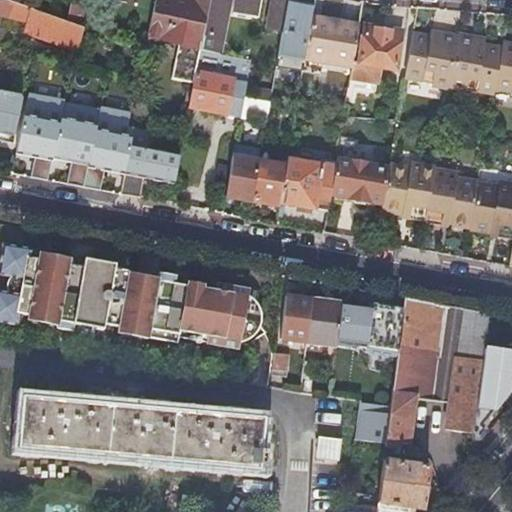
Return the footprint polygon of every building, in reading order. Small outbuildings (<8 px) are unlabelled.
[(5,0),(0,0),(0,15),(24,20),(21,31),(75,50),(78,27),(65,21),(29,8),(5,0)] [(198,0),(153,0),(147,29),(178,36),(176,43),(169,77),(191,81),(198,49),(198,47),(194,47),(204,1),(198,0)] [(194,47),(198,47),(207,0),(198,0),(204,1),(194,47)] [(257,16),(259,0),(207,0),(198,47),(198,49),(217,53),(226,10),(257,16)] [(281,29),(286,2),(286,0),(270,0),(265,26),(281,29)] [(311,7),(286,2),(281,29),(274,67),(300,72),(300,71),(302,59),(310,12),(311,7)] [(68,6),(65,20),(74,22),(77,8),(68,6)] [(352,62),(358,26),(325,19),(326,15),(310,12),(302,59),(345,66),(351,68),(352,62)] [(392,70),(398,33),(364,26),(365,23),(363,23),(357,63),(352,62),(351,68),(349,78),(375,82),(377,66),(391,68),(391,70),(392,70)] [(0,134),(13,137),(19,106),(17,105),(19,98),(15,94),(0,90),(0,42),(3,29),(0,28),(0,134)] [(178,36),(147,29),(145,36),(176,43),(178,36)] [(420,85),(445,90),(454,38),(428,34),(427,39),(417,37),(409,36),(402,80),(419,83),(420,85)] [(451,91),(461,37),(454,36),(454,38),(445,90),(451,91)] [(474,92),(490,95),(498,48),(491,47),(482,45),(483,41),(461,37),(451,91),(473,95),(474,92)] [(511,97),(511,45),(499,43),(498,48),(490,95),(492,95),(492,90),(510,93),(509,97),(511,97)] [(242,98),(249,60),(217,53),(198,49),(191,81),(185,107),(238,118),(242,98)] [(302,59),(300,71),(318,75),(319,67),(344,71),(345,66),(302,59)] [(243,119),(245,111),(266,114),(268,103),(242,98),(238,118),(243,119)] [(343,118),(344,110),(345,105),(324,101),(321,114),(343,118)] [(124,158),(127,145),(131,126),(126,125),(121,123),(95,118),(88,150),(114,156),(124,158)] [(70,128),(26,120),(18,158),(77,170),(82,144),(75,142),(74,147),(67,146),(70,128)] [(13,137),(0,134),(0,141),(11,143),(13,137)] [(329,196),(379,206),(386,167),(362,163),(364,152),(351,149),(353,141),(339,139),(336,157),(335,162),(329,196)] [(224,197),(250,201),(258,160),(260,149),(234,144),(224,197)] [(121,174),(169,184),(175,156),(127,145),(124,158),(121,174)] [(277,206),(278,202),(284,165),(258,160),(250,201),(277,206)] [(315,204),(328,206),(329,196),(335,162),(320,160),(317,161),(316,165),(285,160),(284,165),(278,202),(314,209),(315,204)] [(421,223),(431,170),(431,169),(409,165),(408,170),(386,166),(386,167),(379,206),(378,212),(399,215),(399,219),(421,223)] [(421,225),(427,226),(437,171),(431,170),(421,223),(421,225)] [(467,229),(467,227),(474,185),(475,183),(455,179),(455,175),(437,171),(427,226),(447,230),(448,226),(467,229)] [(488,235),(511,239),(511,237),(511,186),(497,184),(496,188),(474,185),(467,227),(489,231),(488,235)] [(70,325),(93,329),(96,300),(101,264),(101,263),(81,259),(79,267),(65,264),(66,260),(36,254),(35,259),(28,258),(29,250),(0,245),(0,275),(7,277),(6,278),(5,279),(4,280),(4,281),(3,282),(3,283),(2,284),(2,285),(2,286),(2,287),(2,288),(2,289),(2,290),(3,291),(3,292),(4,293),(4,294),(0,293),(0,323),(16,326),(17,315),(24,316),(24,321),(54,326),(54,322),(70,325)] [(146,338),(150,339),(152,322),(158,274),(155,273),(154,280),(125,274),(125,272),(111,269),(112,265),(101,263),(101,264),(96,300),(93,329),(101,330),(102,325),(116,328),(115,333),(146,339),(146,338)] [(152,322),(150,339),(162,341),(163,336),(176,338),(177,331),(206,336),(205,343),(236,349),(238,333),(252,336),(252,335),(253,335),(253,334),(254,334),(254,333),(255,333),(255,332),(256,331),(256,330),(257,329),(257,328),(258,327),(258,326),(258,325),(258,324),(259,323),(259,322),(259,321),(259,320),(259,319),(259,318),(259,317),(259,316),(259,315),(258,314),(258,313),(258,312),(257,311),(257,310),(257,309),(256,308),(243,305),(245,290),(214,284),(213,292),(200,290),(200,286),(184,283),(184,286),(171,284),(172,276),(158,274),(152,322)] [(305,343),(309,300),(283,296),(278,339),(300,343),(299,349),(304,350),(305,343)] [(486,317),(486,314),(402,298),(401,309),(394,357),(388,406),(383,443),(383,445),(396,447),(397,443),(406,445),(407,439),(404,438),(405,433),(408,434),(413,399),(447,404),(444,430),(470,434),(470,433),(474,407),(481,349),(486,317)] [(334,347),(339,304),(309,300),(305,343),(334,347)] [(370,308),(339,304),(334,347),(335,347),(335,342),(363,346),(363,348),(364,348),(368,321),(370,308)] [(394,357),(401,309),(370,304),(370,308),(368,321),(364,348),(364,352),(394,357)] [(69,332),(70,325),(54,322),(54,326),(53,329),(69,332)] [(176,338),(205,343),(206,336),(177,331),(176,338)] [(511,353),(481,349),(474,407),(491,410),(505,393),(507,376),(511,376),(511,353)] [(287,355),(272,352),(269,375),(285,377),(287,355)] [(32,451),(79,456),(85,403),(78,402),(75,392),(67,394),(57,391),(54,400),(38,398),(20,396),(19,398),(15,450),(32,451)] [(113,413),(108,459),(137,461),(181,466),(224,470),(256,473),(257,464),(259,465),(261,465),(262,452),(261,452),(258,452),(261,420),(230,417),(225,416),(223,407),(213,408),(204,405),(200,414),(187,413),(160,410),(156,401),(147,403),(143,401),(137,399),(134,408),(114,406),(113,413)] [(373,412),(374,405),(358,403),(358,401),(357,400),(356,410),(373,412)] [(79,456),(108,459),(113,413),(114,406),(85,403),(79,456)] [(352,439),(383,443),(388,406),(374,405),(373,412),(356,410),(352,439)] [(491,410),(474,407),(470,433),(472,434),(491,410)] [(315,462),(319,462),(337,463),(337,441),(322,440),(316,440),(315,462)] [(374,511),(407,511),(408,508),(419,510),(426,468),(418,466),(419,461),(414,460),(413,466),(381,461),(375,504),(374,511)] [(345,495),(343,507),(374,511),(375,504),(370,504),(370,498),(345,495)]
